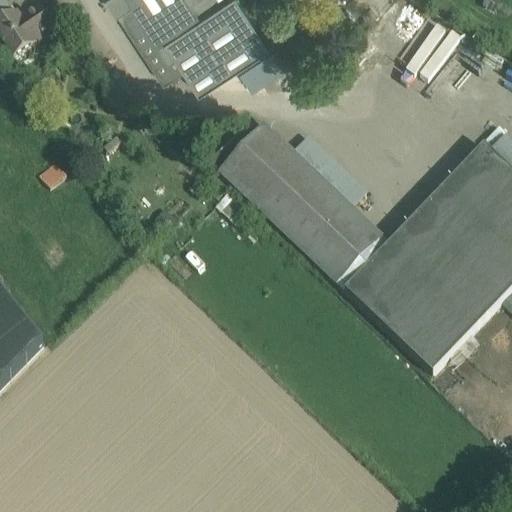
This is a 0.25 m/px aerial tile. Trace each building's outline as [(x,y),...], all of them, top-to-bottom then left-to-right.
[(183,103),(248,58),(269,44),(241,0),(105,0),(172,98),(183,103)] [(427,36),(436,20),(406,3),(396,19),(427,36)] [(39,44),(56,33),(39,8),(17,23),(13,17),(0,25),(0,40),(15,62),(40,45),(39,44)] [(355,48),(371,66),(382,56),(366,38),(355,48)] [(274,48),(239,70),(252,90),(287,67),(274,48)] [(266,129),(222,175),(337,286),(381,240),(266,129)] [(511,172),(486,148),(348,295),(437,378),(511,296),(511,172)] [(49,195),(67,182),(56,168),(39,181),(49,195)] [(155,222),(166,233),(168,234),(177,225),(175,223),(164,213),(155,222)] [(0,393),(44,349),(0,294),(0,393)]
